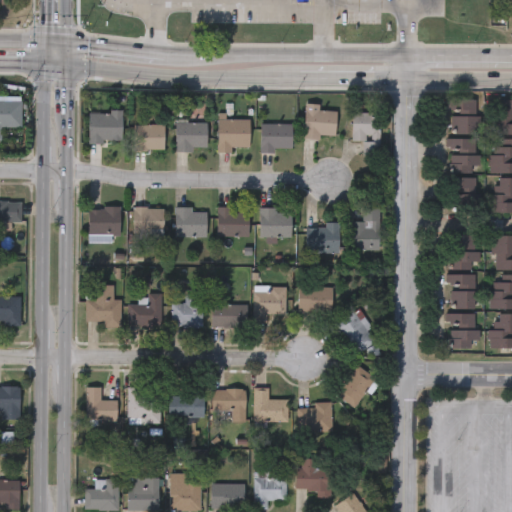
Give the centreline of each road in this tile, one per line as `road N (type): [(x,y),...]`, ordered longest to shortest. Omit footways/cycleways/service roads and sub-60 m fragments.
road 1 (tertiary): [(409,59),(404,511)]
road 2 (secondary): [(69,63),(181,80),(511,82)]
road 3 (residential): [(70,175),(215,185),(329,182)]
road 4 (secondary): [(409,59),(164,54)]
road 5 (residential): [(67,357),(309,364)]
road 6 (secondary): [(67,357),(69,196)]
road 7 (secondary): [(39,174),(36,329)]
road 8 (secondary): [(36,357),(37,511)]
road 9 (secondary): [(64,511),(66,385)]
